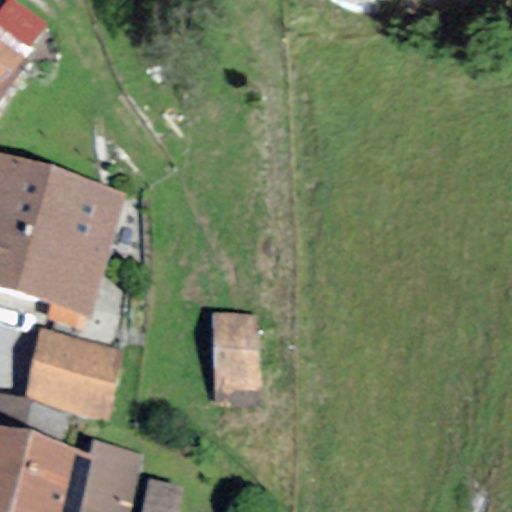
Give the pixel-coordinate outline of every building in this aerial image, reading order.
[(0,117),(32,66),(0,46),(0,117)] [(120,204),(0,172),(0,306),(87,329),(120,204)] [(253,322),(212,324),(214,415),(256,414),(253,322)] [(121,358),(39,343),(26,411),(108,427),(121,358)] [(66,422),(0,408),(0,511),(127,511),(139,461),(95,451),(91,468),(58,461),(66,422)] [(178,511),(182,495),(149,490),(144,511),(178,511)]
